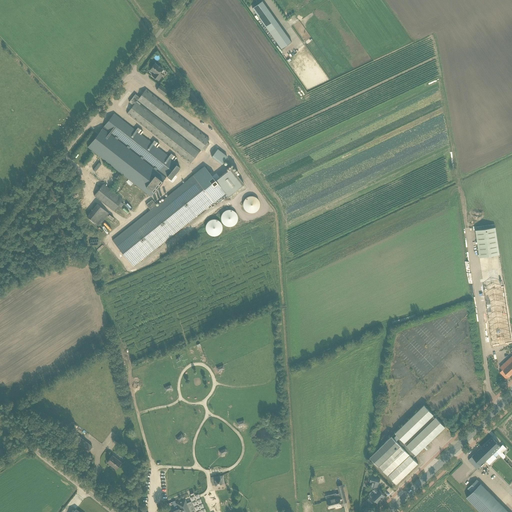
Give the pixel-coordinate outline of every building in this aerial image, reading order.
[(277,20),(269,9),(262,0),(252,8),(258,17),(266,28),(278,45),(289,37),(276,20),(277,20)] [(150,69),(154,73),(152,76),(158,80),(162,75),(160,73),(163,69),(155,63),(150,69)] [(168,90),(160,84),(156,90),(164,96),(168,90)] [(127,113),(131,116),(190,163),(202,149),(204,150),(209,144),(207,142),(209,139),(145,89),(139,97),(135,94),(129,102),(133,105),(127,113)] [(114,113),(87,147),(150,196),(152,195),(167,176),(171,179),(180,168),(175,164),(176,162),(114,113)] [(212,157),(221,165),(227,157),(218,149),(212,157)] [(98,156),(95,153),(85,167),(88,169),(92,164),(95,166),(99,161),(96,159),(98,156)] [(133,266),(225,193),(215,180),(204,167),(156,205),(151,201),(146,205),(150,210),(112,241),(133,266)] [(244,184),(231,168),(215,180),(225,193),(228,196),(244,184)] [(113,177),(118,181),(122,176),(117,172),(113,177)] [(94,196),(113,211),(115,208),(118,210),(123,204),(120,202),(122,199),(103,183),(94,196)] [(259,211),(259,197),(244,197),(244,212),(259,211)] [(86,217),(99,226),(109,214),(97,204),(86,217)] [(238,213),(227,209),(222,222),(233,226),(238,213)] [(207,234),(221,235),(221,220),(208,219),(207,234)] [(475,230),(479,257),(499,254),(495,227),(475,230)] [(504,287),(484,290),(492,347),(511,344),(504,287)] [(503,370),(500,372),(506,379),(511,373),(511,355),(500,367),(503,370)] [(392,436),(370,457),(396,485),(418,464),(413,458),(413,457),(414,456),(424,447),(425,449),(428,446),(426,445),(445,427),(435,417),(435,418),(433,416),(433,415),(424,405),(395,433),(396,434),(395,436),(393,438),(392,436)] [(72,443),(86,454),(92,446),(78,435),(72,443)] [(505,455),(502,452),(506,449),(503,445),(501,446),(492,437),(468,460),(477,469),(486,461),(489,465),(497,458),(496,457),(498,454),(503,459),(505,457),(505,455)] [(107,462),(116,469),(121,462),(112,455),(107,462)] [(224,484),(223,476),(211,477),(212,485),(224,484)] [(385,495),(377,487),(378,483),(379,484),(380,479),(371,476),(370,481),(372,481),(370,486),(376,492),(371,497),(372,497),(371,498),(370,496),(366,500),(370,504),(374,500),(373,500),(374,499),(377,503),(378,502),(379,502),(380,501),(380,500),(385,495)] [(508,511),(476,479),(467,488),(471,492),(466,497),(480,511),(508,511)] [(342,507),(340,501),(342,500),(341,497),(345,496),(342,485),(337,486),(339,493),(336,494),(337,498),(326,500),(329,509),(335,507),(336,508),(342,507)] [(190,511),(185,501),(183,500),(181,501),(180,501),(180,502),(176,503),(178,507),(168,511),(190,511)]
